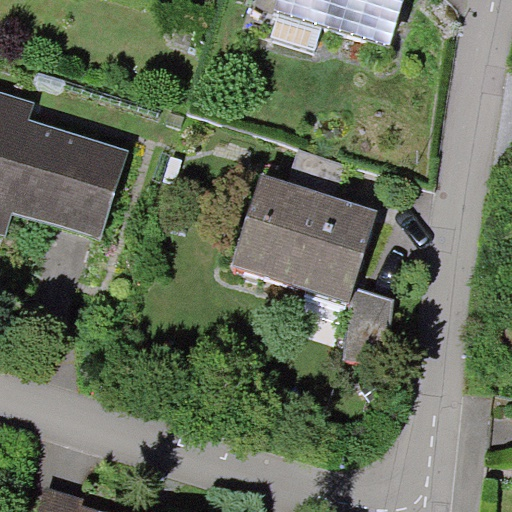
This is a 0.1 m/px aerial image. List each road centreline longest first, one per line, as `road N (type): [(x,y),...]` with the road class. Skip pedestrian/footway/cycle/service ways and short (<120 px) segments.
road 1 (residential): [(433,508),(456,259),(495,0)]
road 2 (residential): [(0,388),(312,487),(433,508)]
